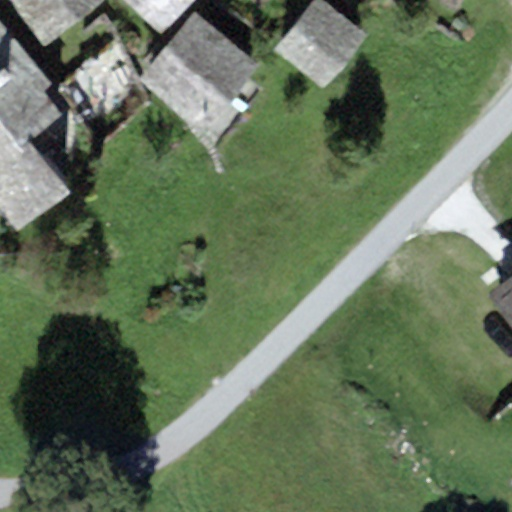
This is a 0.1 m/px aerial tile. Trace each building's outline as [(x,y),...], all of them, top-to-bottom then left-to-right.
[(6,0),(44,48),(106,0),(6,0)] [(188,0),(115,0),(160,35),(188,0)] [(366,37),(316,0),(311,0),(273,52),(325,90),(366,37)] [(192,14),(137,80),(204,136),(260,70),(192,14)] [(0,24),(0,207),(18,228),(69,192),(29,140),(59,116),(42,90),(50,85),(0,24)] [(511,264),(489,283),(511,311),(511,264)]
